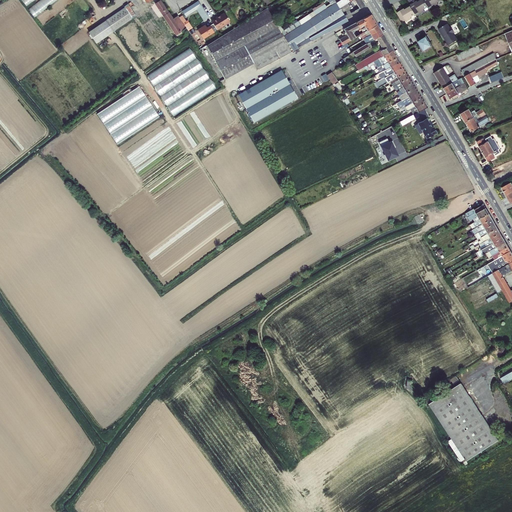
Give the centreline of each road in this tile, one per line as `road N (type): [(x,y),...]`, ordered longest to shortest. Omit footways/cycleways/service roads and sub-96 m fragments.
road 1 (tertiary): [(377,9),(511,234)]
road 2 (track): [(0,299),(101,439),(55,504),(61,511)]
road 3 (track): [(0,172),(48,127),(0,72)]
